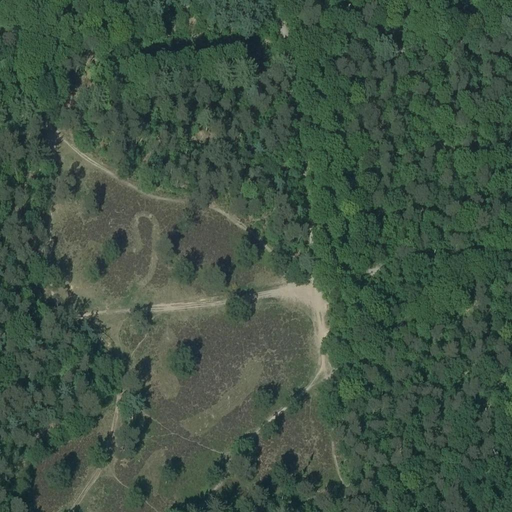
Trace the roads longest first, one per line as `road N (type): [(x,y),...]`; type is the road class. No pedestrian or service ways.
road 1 (track): [(25,0),(46,113),(50,283),(115,383),(119,410),(103,464),(71,511)]
road 2 (track): [(0,121),(511,32)]
road 3 (track): [(0,335),(75,332),(181,304),(502,246)]
road 4 (track): [(511,238),(259,433),(214,511)]
road 5 (track): [(277,0),(326,378)]
